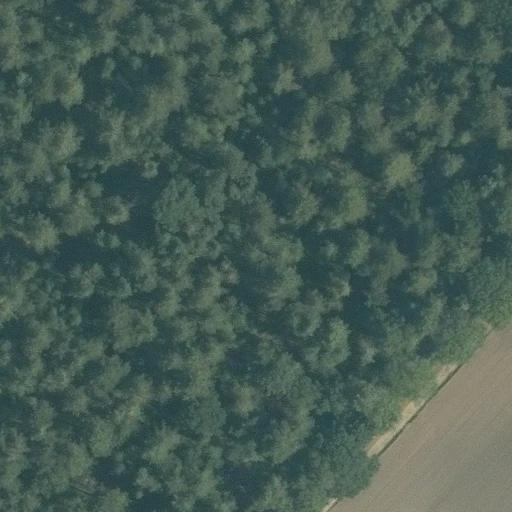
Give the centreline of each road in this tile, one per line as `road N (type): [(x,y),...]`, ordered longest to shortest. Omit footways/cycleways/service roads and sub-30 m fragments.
road 1 (track): [(500,303),(303,0)]
road 2 (track): [(303,511),(511,291)]
